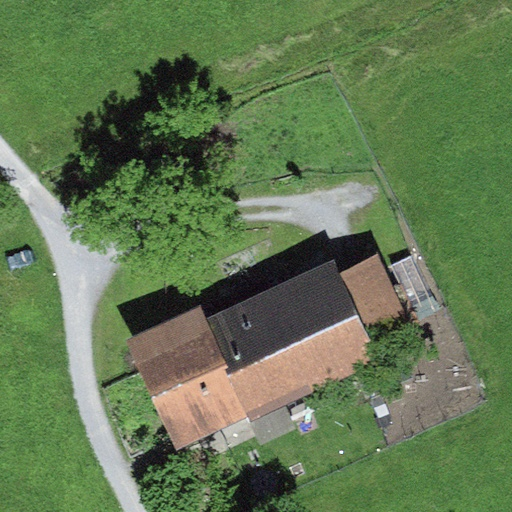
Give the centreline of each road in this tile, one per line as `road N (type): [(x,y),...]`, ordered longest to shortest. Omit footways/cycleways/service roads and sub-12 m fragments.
road 1 (track): [(351,234),(302,215),(245,210),(74,251)]
road 2 (track): [(74,251),(85,378),(139,511)]
road 3 (track): [(0,157),(74,251)]
